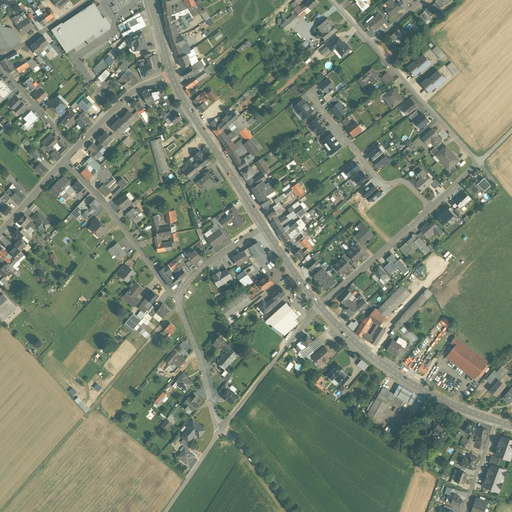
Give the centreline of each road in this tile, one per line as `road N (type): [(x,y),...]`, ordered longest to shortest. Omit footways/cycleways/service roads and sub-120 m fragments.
road 1 (track): [(180,310),(1,511)]
road 2 (primary): [(496,421),(385,367),(319,306)]
road 3 (residential): [(64,161),(179,301)]
road 4 (primary): [(264,227),(171,76)]
road 5 (residential): [(430,207),(405,182),(380,182),(312,96)]
road 6 (residential): [(478,164),(371,44)]
road 7 (residential): [(223,428),(319,306)]
road 8 (residential): [(319,306),(430,207)]
road 9 (residential): [(223,428),(179,301)]
road 10 (residential): [(74,150),(132,92),(171,76)]
